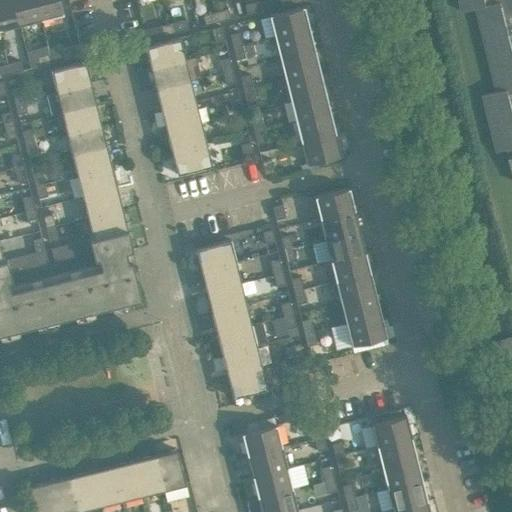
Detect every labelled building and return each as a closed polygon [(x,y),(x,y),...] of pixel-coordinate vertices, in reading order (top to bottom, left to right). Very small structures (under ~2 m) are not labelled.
[(13,0),(0,0),(0,29),(20,24),(13,0)] [(35,0),(13,0),(20,24),(41,19),(35,0)] [(59,0),(35,0),(41,19),(63,14),(59,0)] [(270,0),(261,0),(257,1),(260,11),(273,7),(270,0)] [(511,0),(460,0),(463,10),(462,10),(462,11),(477,8),(498,90),(483,94),(483,95),(484,95),(498,150),(497,150),(497,151),(507,149),(511,168),(511,0)] [(244,4),(247,14),(260,11),(257,1),(244,4)] [(304,6),(269,14),(274,36),(309,28),(304,6)] [(228,8),(215,11),(218,21),(230,18),(228,8)] [(202,15),(205,24),(218,21),(215,11),(202,15)] [(186,19),(173,22),(176,31),(188,28),(186,19)] [(160,25),(163,35),(176,31),(173,22),(160,25)] [(221,26),(212,29),(215,41),(224,39),(221,26)] [(309,28),(274,36),(279,57),(314,49),(309,28)] [(239,32),(229,34),(232,47),(242,44),(239,32)] [(179,37),(145,45),(150,67),(185,59),(179,37)] [(242,44),(232,47),(236,59),(245,57),(242,44)] [(314,49),(279,57),(285,78),(320,70),(314,49)] [(62,50),(49,53),(52,62),(64,59),(62,50)] [(36,56),(39,66),(52,62),(49,53),(36,56)] [(219,59),(222,71),(232,69),(229,57),(219,59)] [(185,59),(150,67),(155,88),(190,80),(185,59)] [(20,60),(8,63),(10,73),(22,70),(20,60)] [(91,82),(85,60),(50,69),(56,91),(91,82)] [(0,65),(0,75),(10,73),(8,63),(0,65)] [(232,69),(222,71),(226,84),(235,82),(232,69)] [(320,70),(285,78),(290,99),(325,91),(320,70)] [(249,74),(240,76),(243,88),(252,86),(249,74)] [(190,80),(155,88),(161,109),(195,101),(190,80)] [(91,82),(56,91),(46,93),(51,115),(61,112),(96,103),(91,82)] [(20,86),(11,89),(14,101),(23,99),(20,86)] [(252,86),(243,88),(246,101),(256,99),(252,86)] [(325,91),(290,99),(295,120),(330,112),(325,91)] [(23,99),(14,101),(17,114),(27,112),(23,99)] [(230,101),(233,113),(242,111),(239,99),(230,101)] [(195,101),(161,109),(166,130),(201,122),(195,101)] [(101,124),(96,103),(61,112),(66,133),(101,124)] [(10,111),(1,114),(4,126),(13,124),(10,111)] [(242,111),(233,113),(236,126),(246,124),(242,111)] [(330,112),(295,120),(300,141),(335,133),(330,112)] [(260,116),(250,118),(253,131),(263,128),(260,116)] [(201,122),(166,130),(171,151),(206,143),(201,122)] [(13,124),(4,126),(7,139),(17,136),(13,124)] [(101,124),(66,133),(71,154),(106,145),(101,124)] [(31,128),(21,131),(24,143),(34,141),(31,128)] [(263,128),(253,131),(257,143),(266,141),(263,128)] [(335,133),(300,141),(306,163),(341,155),(335,133)] [(34,141),(24,143),(28,156),(37,154),(34,141)] [(250,141),(240,144),(244,157),(253,154),(250,141)] [(206,143),(171,151),(176,173),(211,165),(206,143)] [(106,145),(71,154),(77,175),(112,166),(106,145)] [(21,153),(11,155),(14,168),(24,165),(21,153)] [(271,159),(261,161),(264,174),(274,171),(271,159)] [(24,165),(14,168),(17,181),(27,178),(24,165)] [(112,166),(77,175),(82,196),(117,188),(112,166)] [(41,170),(32,173),(35,185),(44,183),(41,170)] [(44,183),(35,185),(38,198),(48,195),(44,183)] [(314,196),(319,218),(354,209),(349,187),(314,196)] [(117,188),(82,196),(87,218),(122,209),(117,188)] [(22,198),(25,210),(34,208),(31,196),(22,198)] [(282,204),(272,206),(276,219),(285,217),(282,204)] [(34,208),(25,210),(28,223),(38,221),(34,208)] [(122,209),(87,218),(92,237),(89,238),(89,240),(128,230),(122,209)] [(354,209),(319,218),(325,239),(360,230),(354,209)] [(42,215),(46,228),(55,226),(52,213),(42,215)] [(55,226),(46,228),(49,241),(58,238),(55,226)] [(262,231),(265,244),(275,241),(272,229),(262,231)] [(0,333),(141,298),(131,260),(128,261),(125,251),(132,250),(128,230),(89,240),(92,251),(94,259),(98,258),(100,268),(55,279),(10,290),(8,281),(12,280),(10,272),(7,260),(0,261),(0,333)] [(360,230),(325,239),(330,260),(365,251),(360,230)] [(280,237),(283,249),(292,247),(289,234),(280,237)] [(32,239),(35,252),(45,250),(42,237),(32,239)] [(54,261),(92,251),(89,240),(89,238),(50,248),(54,261)] [(195,248),(200,270),(235,261),(230,239),(195,248)] [(292,247),(283,249),(286,262),(296,260),(292,247)] [(35,252),(6,259),(7,260),(10,272),(48,262),(45,250),(35,252)] [(365,251),(330,260),(335,281),(370,272),(365,251)] [(270,261),(273,274),(282,272),(279,259),(270,261)] [(235,261),(200,270),(206,291),(241,282),(235,261)] [(282,272),(273,274),(276,287),(286,284),(282,272)] [(370,272),(335,281),(340,302),(375,293),(370,272)] [(290,279),(293,291),(303,289),(300,276),(290,279)] [(241,282),(206,291),(211,312),(246,303),(241,282)] [(303,289),(293,291),(297,304),(306,301),(303,289)] [(375,293),(340,302),(346,323),(381,314),(375,293)] [(280,303),(283,316),(293,313),(290,301),(280,303)] [(246,303),(211,312),(216,333),(251,324),(246,303)] [(293,313),(283,316),(286,328),(296,326),(293,313)] [(381,314),(346,323),(351,345),(386,336),(381,314)] [(283,316),(271,319),(275,336),(288,333),(286,328),(283,316)] [(301,320),(304,333),(313,330),(310,318),(301,320)] [(251,324),(216,333),(221,354),(256,345),(251,324)] [(313,330),(304,333),(307,346),(317,343),(313,330)] [(303,355),(300,343),(291,345),(291,346),(293,356),(294,358),(303,355)] [(256,345),(221,354),(227,375),(261,366),(256,345)] [(291,346),(284,348),(286,357),(293,356),(291,346)] [(303,355),(294,358),(297,370),(306,368),(303,355)] [(261,366),(227,375),(232,397),(267,388),(261,366)] [(371,423),(376,446),(411,437),(406,415),(371,423)] [(320,423),(311,425),(314,438),(323,435),(320,423)] [(241,433),(247,455),(281,446),(276,424),(241,433)] [(323,435),(314,438),(317,450),(326,448),(323,435)] [(411,437),(376,446),(381,466),(416,458),(411,437)] [(341,441),(331,443),(335,456),(344,454),(341,441)] [(281,446),(247,455),(252,476),(287,467),(281,446)] [(177,449),(155,454),(163,489),(185,484),(177,449)] [(155,454),(134,460),(142,494),(163,489),(155,454)] [(344,454),(335,456),(338,468),(347,466),(344,454)] [(416,458),(381,466),(387,488),(422,479),(416,458)] [(134,460),(113,465),(121,500),(142,494),(134,460)] [(113,465),(92,470),(100,505),(121,500),(113,465)] [(321,467),(324,480),(334,477),(330,465),(321,467)] [(287,467),(252,476),(257,496),(292,488),(287,467)] [(92,470),(71,475),(79,510),(100,505),(92,470)] [(71,475),(50,480),(57,511),(71,511),(79,510),(71,475)] [(334,477),(324,480),(327,492),(337,490),(334,477)] [(422,479),(387,488),(392,508),(427,500),(422,479)] [(34,511),(57,511),(50,480),(28,486),(34,511)] [(342,485),(345,498),(354,495),(351,483),(342,485)] [(292,488),(257,496),(260,511),(286,511),(297,509),(292,488)] [(354,495),(345,498),(348,510),(358,508),(354,495)] [(429,511),(427,500),(392,508),(392,511),(429,511)]
